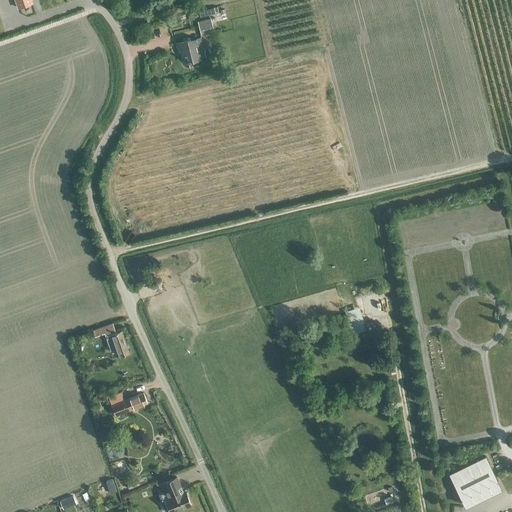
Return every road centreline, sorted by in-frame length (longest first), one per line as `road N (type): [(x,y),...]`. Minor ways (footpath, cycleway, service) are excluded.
road 1 (unclassified): [(222,511),(130,308),(86,183),(92,150),(130,82),(124,46),(94,0)]
road 2 (unknown): [(109,249),(511,157)]
